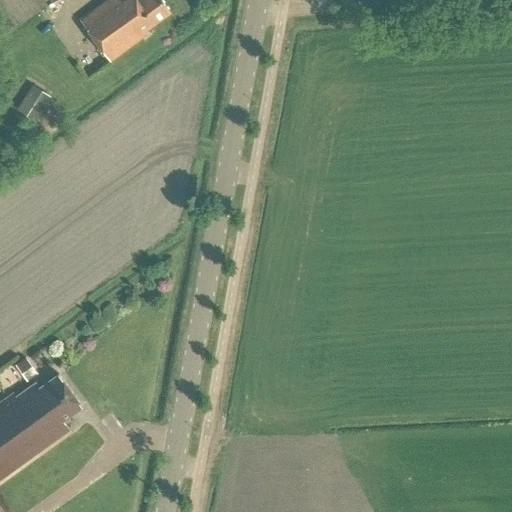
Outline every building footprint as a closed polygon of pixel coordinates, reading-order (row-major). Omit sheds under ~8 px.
[(105,0),(80,19),(109,59),(149,33),(146,29),(172,11),(163,0),(105,0)] [(506,0),(466,0),(467,10),(507,9),(506,0)] [(50,96),(33,85),(18,109),(35,120),(50,96)] [(27,380),(37,373),(25,357),(15,364),(27,380)] [(0,400),(0,476),(69,428),(62,418),(81,405),(58,372),(41,384),(36,381),(21,391),(18,388),(0,400)]
